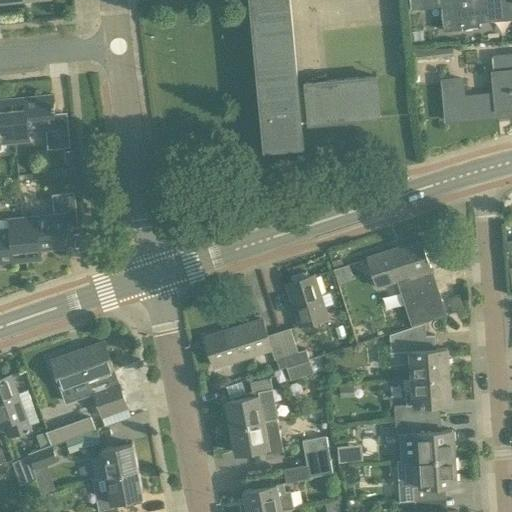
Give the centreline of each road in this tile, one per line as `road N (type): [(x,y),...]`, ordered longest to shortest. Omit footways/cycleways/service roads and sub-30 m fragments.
road 1 (tertiary): [(153,274),(479,171)]
road 2 (residential): [(503,511),(479,171)]
road 3 (residential): [(199,511),(153,274)]
road 4 (residential): [(153,274),(114,52)]
road 5 (tertiary): [(0,328),(153,274)]
